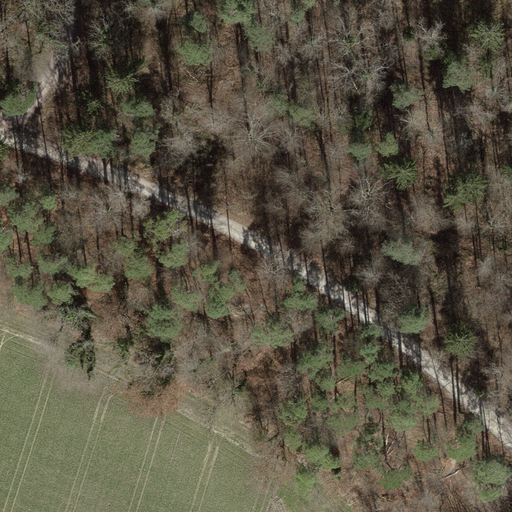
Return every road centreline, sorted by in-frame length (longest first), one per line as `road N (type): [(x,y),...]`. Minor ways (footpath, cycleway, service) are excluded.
road 1 (unclassified): [(511,440),(381,320),(292,261),(180,204),(0,134)]
road 2 (track): [(327,511),(254,448),(0,339)]
road 3 (track): [(4,136),(29,117),(54,72),(69,0)]
